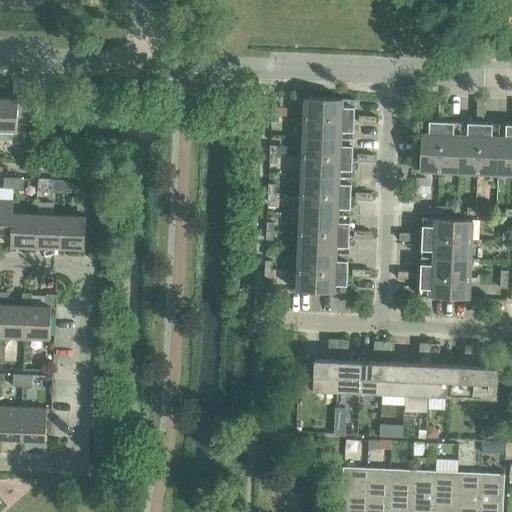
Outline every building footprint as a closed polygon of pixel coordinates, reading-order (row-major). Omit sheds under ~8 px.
[(237,0),(236,35),(254,36),(255,0),(237,0)] [(255,0),(254,36),(272,37),(273,0),(255,0)] [(273,0),(272,37),(290,37),(291,0),(273,0)] [(291,0),(290,37),(308,38),(309,0),(291,0)] [(309,0),(308,38),(326,39),(327,0),(309,0)] [(327,0),(326,39),(344,40),(345,0),(327,0)] [(352,0),(345,0),(344,40),(362,41),(363,0),(352,0)] [(363,0),(362,41),(380,41),(381,1),(363,0)] [(13,78),(13,86),(23,86),(23,79),(13,78)] [(0,129),(16,130),(18,99),(22,99),(23,86),(13,86),(12,98),(0,97),(0,129)] [(304,97),(303,117),(353,119),(354,99),(304,97)] [(303,117),(303,136),(353,138),(353,119),(303,117)] [(419,170),(439,171),(441,121),(421,120),(419,170)] [(439,171),(458,172),(460,122),(441,121),(439,171)] [(458,172),(477,173),(479,123),(460,122),(458,172)] [(477,173),(496,174),(498,124),(479,123),(477,173)] [(496,174),(511,174),(511,124),(498,124),(496,174)] [(303,136),(302,155),(352,157),(353,138),(303,136)] [(302,155),(301,174),(351,177),(352,157),(302,155)] [(301,174),(300,194),(350,196),(351,177),(301,174)] [(3,190),(13,190),(13,178),(4,177),(3,190)] [(13,178),(13,190),(23,190),(23,178),(13,178)] [(38,179),(37,191),(51,192),(52,179),(38,179)] [(51,192),(61,192),(62,180),(52,179),(51,192)] [(62,180),(61,192),(71,193),(71,180),(62,180)] [(300,194),(299,213),(349,215),(350,196),(300,194)] [(0,232),(10,233),(11,233),(12,213),(13,213),(13,200),(0,199),(0,232)] [(10,245),(35,246),(36,214),(13,213),(12,213),(11,233),(10,233),(10,245)] [(299,213),(299,232),(348,234),(349,215),(299,213)] [(35,246),(59,247),(60,215),(36,214),(35,246)] [(60,215),(59,247),(84,248),(85,216),(60,215)] [(422,217),(421,237),(471,239),(472,219),(422,217)] [(299,232),(298,251),(348,253),(348,234),(299,232)] [(421,237),(420,256),(470,259),(471,239),(421,237)] [(298,251),(297,270),(347,272),(348,253),(298,251)] [(420,256),(419,275),(469,278),(470,259),(420,256)] [(347,272),(297,270),(296,290),(346,292),(347,272)] [(469,278),(419,275),(418,296),(468,298),(469,278)] [(0,336),(24,337),(26,305),(31,305),(32,293),(22,293),(21,305),(7,304),(2,304),(0,336)] [(26,305),(24,337),(49,338),(50,307),(55,307),(56,295),(46,294),(45,306),(31,305),(26,305)] [(327,353),(337,353),(338,339),(328,338),(327,353)] [(338,339),(337,353),(348,354),(348,339),(338,339)] [(373,355),(383,355),(384,341),(373,340),(373,355)] [(384,341),(383,355),(393,356),(394,341),(384,341)] [(418,357),(428,357),(429,343),(419,342),(418,357)] [(429,343),(428,357),(439,358),(439,343),(429,343)] [(464,359),(474,359),(475,345),(464,344),(464,359)] [(475,345),(474,359),(484,360),(485,345),(475,345)] [(312,391),(336,392),(337,360),(313,359),(312,391)] [(336,392),(359,393),(360,360),(337,360),(336,392)] [(359,393),(381,394),(383,361),(360,360),(359,393)] [(381,394),(404,395),(405,362),(383,361),(381,394)] [(404,395),(427,396),(428,363),(405,362),(404,395)] [(427,396),(450,397),(451,364),(428,363),(427,396)] [(451,364),(450,397),(496,398),(498,366),(451,364)] [(12,386),(22,387),(23,374),(13,374),(12,386)] [(23,374),(22,387),(32,387),(33,375),(23,374)] [(0,438),(20,439),(21,407),(0,406),(0,438)] [(21,407),(20,439),(45,440),(46,408),(21,407)] [(334,407),(333,434),(344,434),(346,408),(334,407)] [(379,423),(379,436),(403,437),(403,424),(379,423)] [(480,429),(480,434),(484,438),(490,438),(494,434),(494,429),(490,425),(484,424),(480,429)] [(426,425),(425,437),(437,438),(438,430),(433,425),(426,425)] [(482,441),(481,453),(493,454),(493,441),(482,441)] [(413,442),(413,455),(423,455),(424,443),(413,442)] [(364,511),(366,468),(342,467),(340,511),(364,511)] [(387,511),(389,469),(366,468),(364,511),(387,511)] [(409,511),(412,470),(389,469),(387,511),(409,511)] [(432,511),(434,471),(412,470),(409,511),(432,511)] [(455,511),(457,472),(434,471),(432,511),(455,511)] [(478,511),(480,472),(457,472),(455,511),(478,511)] [(480,472),(478,511),(502,511),(504,474),(480,472)]
